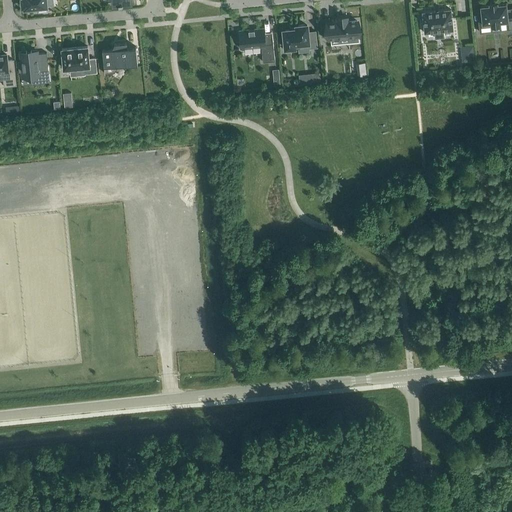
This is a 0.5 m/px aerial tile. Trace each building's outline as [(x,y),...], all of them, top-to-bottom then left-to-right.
[(24,7),(25,8),(26,8),(26,10),(36,9),(36,7),(46,6),(45,0),(21,0),(22,7),(24,7)] [(450,0),(451,11),(464,10),(463,0),(450,0)] [(481,6),(481,13),(478,13),(480,27),(491,25),(492,31),(500,30),(499,21),(507,20),(508,29),(511,28),(511,8),(507,9),(506,4),(497,5),(497,3),(489,4),(490,6),(481,6)] [(422,12),(424,33),(435,32),(435,38),(444,37),(443,31),(453,30),(451,10),(422,12)] [(328,36),(328,40),(340,39),(340,37),(348,37),(348,43),(359,42),(357,21),(347,22),(347,18),(337,19),(337,21),(326,22),(327,26),(320,27),(321,37),(328,36)] [(289,26),(289,30),(283,31),(285,49),(299,47),(299,44),(308,43),(308,48),(317,47),(315,31),(307,32),(307,25),(305,25),(305,24),(297,25),(289,26)] [(239,31),(240,49),(261,47),(263,62),(275,61),(272,32),(264,33),(264,28),(239,31)] [(114,44),(111,49),(102,50),(104,74),(114,72),(119,65),(137,63),(136,47),(127,47),(126,42),(114,44)] [(474,45),(460,47),(462,62),(476,60),(474,45)] [(84,74),(97,73),(95,59),(89,59),(87,46),(62,49),(64,69),(83,67),(84,74)] [(20,53),(21,60),(17,61),(19,72),(22,72),(23,79),(33,77),(34,83),(49,82),(46,53),(36,54),(35,52),(20,53)] [(4,86),(16,85),(13,60),(7,61),(6,55),(0,55),(0,72),(3,72),(4,86)] [(366,70),(357,71),(358,79),(367,78),(366,70)] [(319,72),(309,74),(310,82),(320,81),(319,72)] [(71,92),(63,93),(64,107),(72,106),(71,92)]
